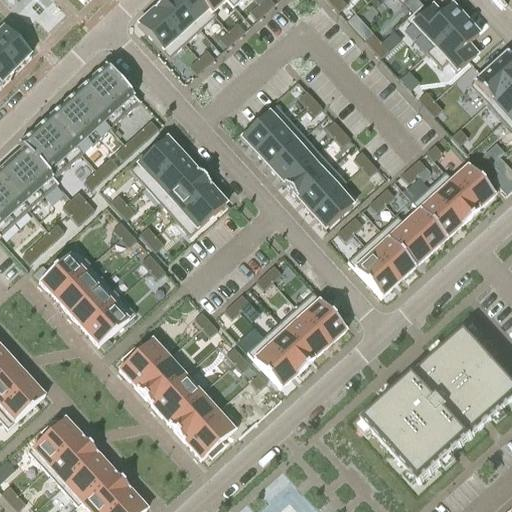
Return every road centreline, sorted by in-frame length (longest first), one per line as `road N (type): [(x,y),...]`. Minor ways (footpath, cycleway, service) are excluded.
road 1 (residential): [(104,29),(385,336)]
road 2 (residential): [(191,511),(385,336)]
road 3 (residential): [(385,336),(511,221)]
road 4 (residential): [(0,133),(104,29)]
